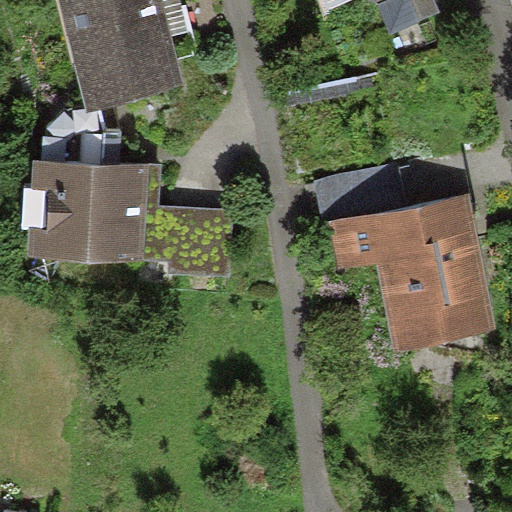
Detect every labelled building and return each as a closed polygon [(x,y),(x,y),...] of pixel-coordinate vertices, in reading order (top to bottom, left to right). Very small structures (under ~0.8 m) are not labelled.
[(55,0),(83,107),(181,83),(165,22),(159,0),(55,0)] [(322,0),(329,14),(360,0),(366,0),(378,5),(392,36),(442,15),(435,0),(322,0)] [(159,169),(37,166),(34,259),(170,263),(169,276),(228,277),(230,214),(158,212),(159,169)] [(473,218),(469,201),(330,226),(338,269),(380,261),(396,351),(493,333),(473,218)] [(41,511),(42,510),(7,503),(5,511),(41,511)]
